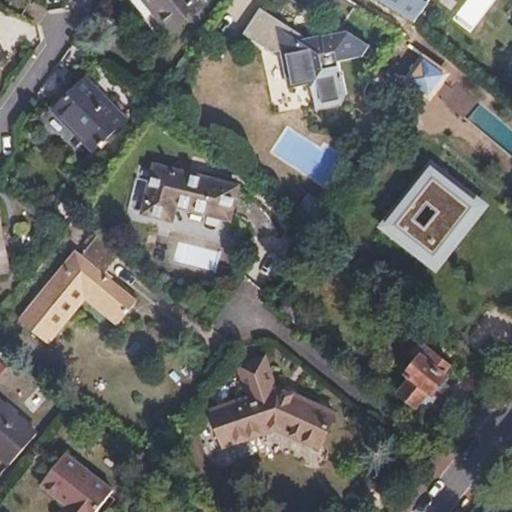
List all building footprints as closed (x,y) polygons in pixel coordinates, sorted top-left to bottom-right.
[(192,0),(136,0),(168,37),(201,10),(192,0)] [(419,0),(374,0),(412,22),(425,4),(419,0)] [(289,51),(297,39),(256,13),(240,37),(269,55),(273,53),(277,52),(281,70),(286,69),(290,91),(307,86),(313,111),(337,105),(336,97),(343,95),(339,81),(289,51)] [(302,42),(297,39),(289,51),(339,81),(335,63),(348,60),(354,63),(365,45),(333,25),(326,35),(302,42)] [(419,65),(409,78),(412,81),(410,85),(427,98),(444,77),(425,63),(422,67),(419,65)] [(81,84),(51,114),(90,154),(120,124),(81,84)] [(495,209),(438,164),(386,230),(443,275),(495,209)] [(153,170),(144,216),(173,222),(175,208),(228,219),(235,188),(153,170)] [(83,245),(87,248),(95,237),(91,234),(83,245)] [(95,237),(87,248),(77,259),(71,254),(15,323),(44,347),(84,298),(124,330),(140,310),(101,277),(119,257),(95,237)] [(285,303),(277,312),(299,330),(308,320),(285,303)] [(399,370),(387,386),(415,408),(427,393),(432,396),(445,379),(441,375),(448,365),(425,347),(417,357),(408,350),(395,366),(399,370)] [(0,381),(10,369),(0,361),(0,381)] [(239,403),(211,414),(225,448),(274,428),(318,451),(336,416),(280,386),(274,388),(264,361),(228,375),(239,403)] [(0,407),(0,460),(9,468),(35,440),(0,407)] [(46,444),(21,475),(65,509),(62,511),(93,511),(108,493),(46,444)]
